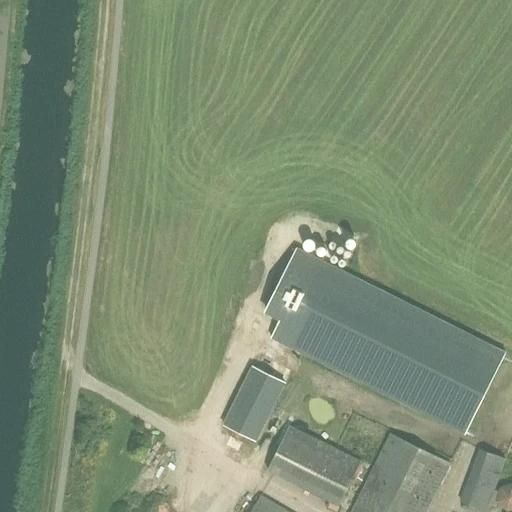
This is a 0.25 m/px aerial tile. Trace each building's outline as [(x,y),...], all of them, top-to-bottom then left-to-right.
[(505,352),(296,247),(263,313),(278,320),(270,337),(464,435),(505,352)] [(240,426),(264,436),(291,376),(266,365),(240,426)] [(289,426),(267,470),(339,506),(361,462),(289,426)] [(424,511),(450,462),(391,432),(351,511),(424,511)] [(486,511),(506,458),(479,449),(460,499),(486,511)] [(511,480),(508,479),(503,498),(511,500),(511,480)] [(287,511),(261,496),(251,511),(287,511)]
